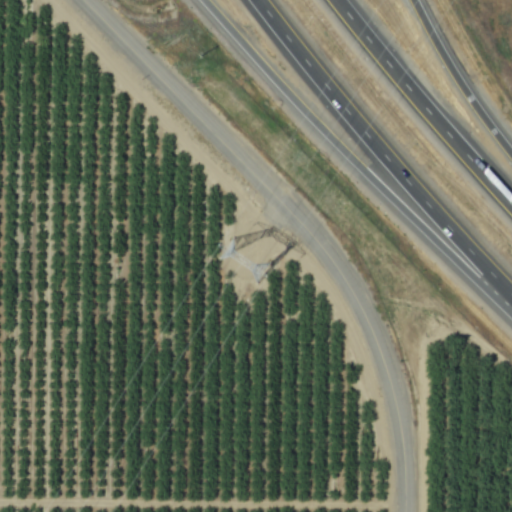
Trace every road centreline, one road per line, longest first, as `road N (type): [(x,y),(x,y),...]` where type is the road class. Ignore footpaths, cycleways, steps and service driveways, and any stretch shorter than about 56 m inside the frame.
road 1 (residential): [(82,0),(323,252),(409,420),(408,511)]
road 2 (motorway): [(203,0),(305,121),(511,302)]
road 3 (motorway): [(263,0),(334,95),(511,297)]
road 4 (motorway): [(511,197),(341,0)]
road 5 (motorway): [(511,148),(422,0)]
